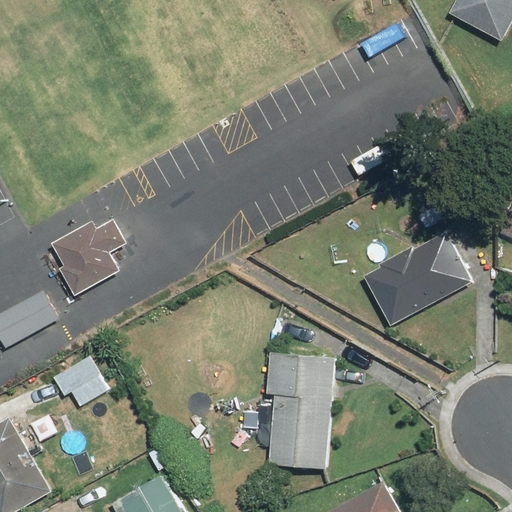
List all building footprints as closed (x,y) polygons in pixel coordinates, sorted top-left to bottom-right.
[(511,38),(511,0),(464,0),(456,14),(509,44),(511,38)] [(59,243),(86,296),(130,274),(120,254),(138,245),(125,219),(106,229),(102,221),(59,243)] [(453,231),(372,275),(400,325),(480,281),(453,231)] [(51,289),(0,314),(0,326),(12,349),(68,321),(51,289)] [(340,356),(278,354),(277,395),(283,395),(283,408),(264,407),(263,449),(279,449),(278,465),(338,467),(340,356)] [(96,356),(60,378),(72,397),(79,392),(86,405),(116,388),(96,356)] [(19,417),(0,427),(0,507),(2,511),(29,511),(62,493),(19,417)] [(189,511),(168,474),(118,504),(123,511),(189,511)] [(339,511),(407,511),(391,483),(339,511)]
